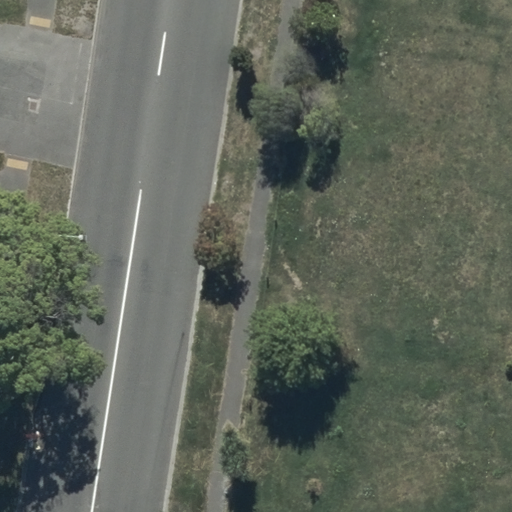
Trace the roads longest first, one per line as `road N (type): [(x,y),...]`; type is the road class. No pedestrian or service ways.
road 1 (tertiary): [(169,0),(91,511)]
road 2 (track): [(0,78),(155,108)]
